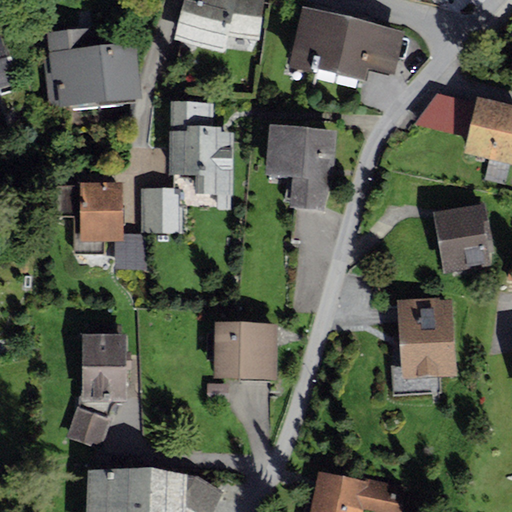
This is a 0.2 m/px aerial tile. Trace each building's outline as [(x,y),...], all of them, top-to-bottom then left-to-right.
[(183,0),(173,39),(223,55),(228,36),(260,40),(262,0),(183,0)] [(404,30),(302,7),(289,66),(317,72),(318,67),(365,78),(367,67),(394,74),(404,30)] [(47,33),(52,76),(47,77),(50,105),(59,104),(59,107),(141,98),(135,40),(99,44),(97,28),(47,33)] [(0,37),(0,104),(4,116),(17,112),(20,112),(19,108),(28,106),(23,88),(9,92),(7,84),(13,82),(0,37)] [(467,136),(474,102),(437,93),(414,123),(467,136)] [(467,136),(463,153),(489,159),(484,180),(504,184),(509,164),(511,164),(511,103),(476,95),(474,102),(467,136)] [(213,102),(171,101),(170,174),(194,175),(194,194),(233,194),(233,132),(220,132),(220,126),(212,126),(213,102)] [(23,131),(17,112),(4,116),(9,135),(23,131)] [(337,130),(269,124),(264,174),(293,177),(290,207),(323,210),(332,175),(337,130)] [(122,181),(79,182),(79,185),(52,185),(53,217),(78,217),(79,238),(72,238),(72,254),(104,254),(103,240),(114,240),(123,240),(123,235),(122,181)] [(179,188),(140,188),(141,233),(179,232),(179,188)] [(473,205),(433,211),(444,272),(490,264),(487,245),(492,244),(484,201),(473,203),(473,205)] [(123,240),(114,240),(114,268),(144,270),(145,235),(123,235),(123,240)] [(437,391),(436,376),(456,375),(450,299),(440,300),(440,297),(396,300),(401,373),(391,374),(393,395),(437,391)] [(215,322),(213,378),(276,380),(278,324),(215,322)] [(88,333),(82,333),(82,397),(79,397),(79,408),(77,407),(67,436),(101,449),(117,405),(117,402),(127,402),(126,333),(121,333),(114,333),(114,325),(88,325),(88,333)] [(228,384),(207,384),(207,403),(227,403),(228,384)] [(213,511),(225,493),(198,475),(186,475),(152,467),(88,471),(85,511),(213,511)] [(359,480),(318,472),(309,511),(361,511),(362,509),(376,511),(375,511),(407,511),(412,487),(360,477),(359,480)]
